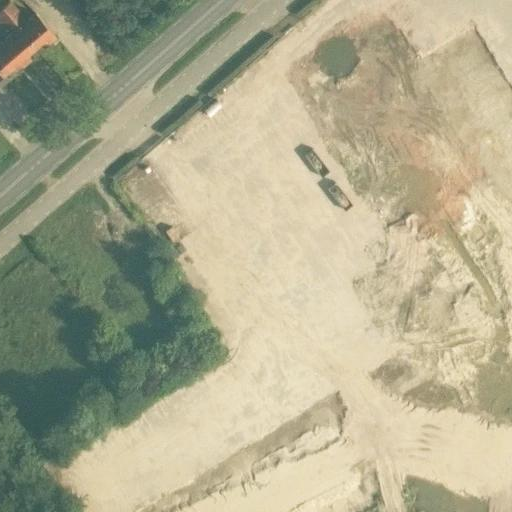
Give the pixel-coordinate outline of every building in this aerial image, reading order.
[(9,0),(1,7),(39,50),(55,36),(35,12),(27,19),(9,0)] [(419,7),(417,9),(329,86),(343,109),(225,184),(433,511),(511,511),(511,148),(464,72),(474,66),(452,16),(451,14),(450,11),(448,9),(446,8),(444,6),(441,5),(439,4),(436,3),(434,3),(431,3),(429,3),(426,4),(423,5),(421,6),(419,7)] [(0,22),(10,34),(3,40),(23,64),(39,50),(1,7),(0,8),(0,22)] [(0,69),(7,78),(23,64),(3,40),(0,42),(0,69)] [(122,254),(103,210),(69,225),(87,269),(122,254)] [(141,222),(122,233),(135,254),(153,243),(141,222)] [(225,340),(271,314),(257,289),(263,285),(257,273),(248,278),(230,246),(216,255),(212,249),(183,265),(225,340)] [(129,273),(106,284),(116,306),(139,295),(129,273)] [(110,431),(123,449),(134,442),(126,432),(133,427),(127,419),(110,431)]
